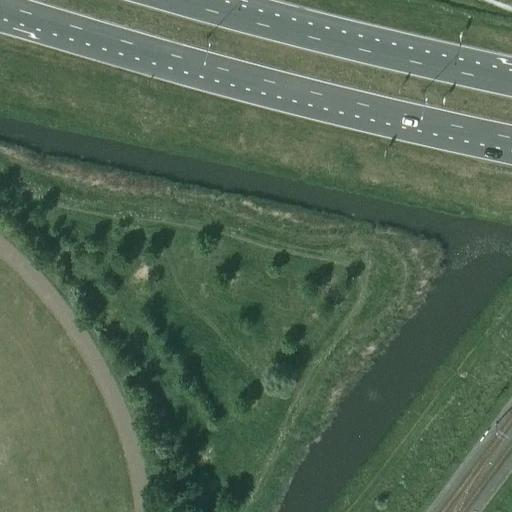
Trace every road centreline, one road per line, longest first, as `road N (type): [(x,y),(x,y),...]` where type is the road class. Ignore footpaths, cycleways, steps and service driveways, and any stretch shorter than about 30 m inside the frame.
road 1 (primary): [(0,5),(294,88),(511,135)]
road 2 (primary): [(511,79),(175,0)]
